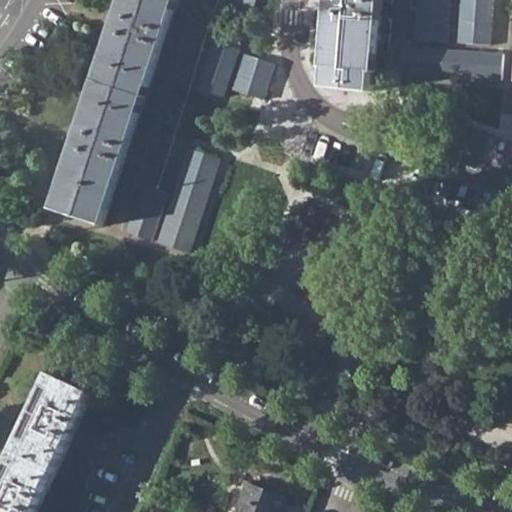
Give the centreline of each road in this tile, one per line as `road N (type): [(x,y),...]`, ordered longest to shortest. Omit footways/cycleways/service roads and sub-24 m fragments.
road 1 (residential): [(24,267),(181,370),(354,463)]
road 2 (residential): [(304,0),(299,76),(316,110),(511,182)]
road 3 (residential): [(354,463),(511,509)]
